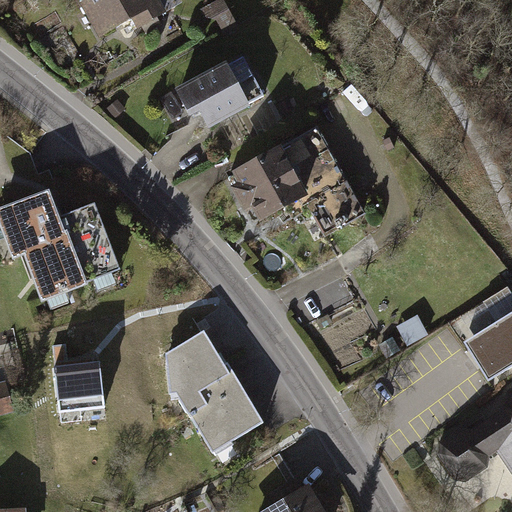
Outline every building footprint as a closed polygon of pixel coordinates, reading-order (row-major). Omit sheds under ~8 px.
[(92,0),(83,5),(102,40),(133,24),(137,31),(188,4),(185,0),(92,0)] [(227,0),(223,0),(204,11),(209,19),(220,20),(228,34),(242,26),(227,0)] [(249,58),(181,91),(195,121),(208,115),(215,130),(271,103),(249,58)] [(322,239),(364,216),(316,129),(232,174),(260,225),(302,202),(322,239)] [(29,259),(46,306),(93,290),(91,286),(124,274),(100,207),(63,220),(54,193),(0,212),(0,216),(17,263),(29,259)] [(511,316),(465,345),(489,384),(511,369),(511,316)] [(403,331),(409,348),(423,343),(416,326),(403,331)] [(208,337),(162,363),(174,362),(176,389),(215,453),(261,426),(208,337)] [(178,406),(176,389),(174,362),(162,363),(90,371),(95,415),(178,406)] [(7,384),(0,385),(0,418),(16,414),(7,384)] [(511,389),(508,392),(505,409),(473,431),(461,429),(441,442),(439,454),(455,479),(465,481),(488,466),(489,457),(498,451),(511,471),(511,389)] [(268,511),(322,511),(309,489),(300,494),(293,482),(268,496),(275,508),(268,511)]
